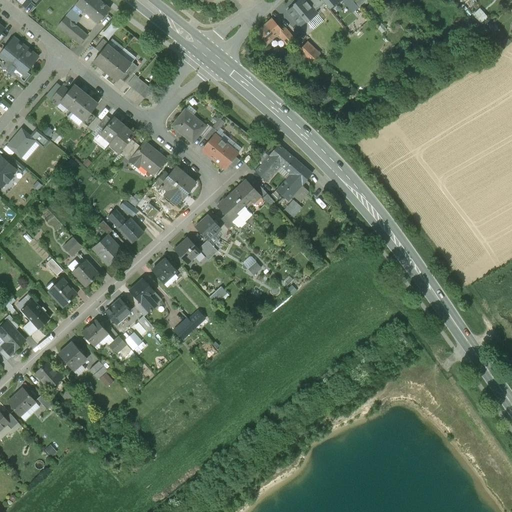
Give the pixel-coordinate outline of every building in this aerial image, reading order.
[(110,9),(98,0),(79,0),(75,6),(81,11),(97,24),(110,9)] [(207,6),(212,12),(226,0),(215,0),(207,6)] [(307,23),(317,14),(315,12),(305,0),(299,0),(293,5),(294,6),(306,22),(307,23)] [(321,0),(305,0),(315,12),(325,4),(321,0)] [(321,0),(325,4),(329,8),(338,0),(321,0)] [(65,17),(71,23),(81,11),(75,6),(65,17)] [(287,12),(300,27),(306,22),(294,6),(287,12)] [(71,23),(65,17),(58,27),(80,45),(87,36),(71,23)] [(272,19),(256,32),(267,44),(278,35),(282,31),(272,19)] [(294,39),(287,32),(284,34),(282,31),(278,35),(286,45),(294,39)] [(14,37),(0,54),(0,62),(4,66),(3,67),(11,74),(13,72),(21,79),(28,71),(38,57),(14,37)] [(103,39),(95,49),(100,53),(107,45),(108,45),(109,44),(103,39)] [(319,55),(306,42),(297,52),(310,64),(319,55)] [(108,45),(107,45),(100,53),(93,62),(105,72),(119,55),(108,45)] [(131,64),(119,55),(105,72),(117,81),(119,79),(124,73),(131,64)] [(131,64),(124,73),(130,77),(138,67),(132,62),(131,64)] [(28,71),(21,79),(20,80),(24,84),(32,75),(28,71)] [(124,73),(119,79),(125,83),(130,77),(124,73)] [(138,79),(131,88),(136,92),(143,82),(138,79)] [(143,82),(136,92),(140,95),(148,86),(143,82)] [(69,91),(60,102),(61,103),(72,112),(86,95),(74,85),(69,91)] [(62,86),(51,100),(58,106),(61,103),(60,102),(69,91),(62,86)] [(148,86),(140,95),(145,99),(152,90),(148,86)] [(86,95),(72,112),(84,121),(90,113),(98,104),(86,95)] [(185,110),(172,126),(192,143),(206,127),(185,110)] [(90,113),(84,121),(82,123),(88,127),(96,117),(90,113)] [(106,116),(98,126),(103,130),(111,120),(106,116)] [(103,130),(100,134),(111,142),(124,126),(114,117),(111,120),(103,130)] [(111,142),(109,144),(120,153),(127,145),(135,135),(124,126),(111,142)] [(212,128),(204,138),(209,141),(214,135),(215,135),(217,132),(212,128)] [(21,130),(7,146),(19,157),(33,141),(21,130)] [(209,141),(202,150),(225,169),(228,166),(235,157),(238,154),(215,135),(214,135),(209,141)] [(166,160),(144,142),(140,147),(129,161),(138,168),(141,165),(153,175),(166,160)] [(131,148),(124,157),(129,161),(140,147),(136,143),(131,148)] [(127,145),(120,153),(124,157),(131,148),(127,145)] [(312,174),(279,145),(255,172),(267,182),(281,166),(290,175),(277,191),(288,201),(312,174)] [(1,157),(0,158),(0,186),(2,188),(6,182),(8,183),(13,177),(12,176),(17,170),(7,162),(1,157)] [(235,157),(228,166),(232,169),(239,160),(235,157)] [(11,158),(7,162),(21,174),(25,169),(11,158)] [(186,175),(181,170),(180,171),(175,168),(168,176),(160,186),(160,187),(159,189),(160,189),(162,187),(168,191),(164,195),(176,205),(185,194),(186,195),(189,192),(195,184),(185,176),(186,175)] [(164,172),(155,182),(160,186),(168,176),(164,172)] [(246,181),(232,194),(246,209),(259,196),(260,196),(254,189),(246,181)] [(275,202),(259,185),(254,189),(260,196),(259,196),(269,207),(275,202)] [(232,194),(218,207),(226,215),(232,222),(232,221),(246,209),(232,194)] [(159,212),(145,201),(137,210),(151,221),(159,212)] [(301,208),(294,201),(288,208),(295,215),(301,208)] [(246,209),(232,221),(235,224),(237,226),(239,227),(239,226),(239,227),(250,217),(252,215),(246,209)] [(126,222),(115,211),(108,217),(119,229),(126,222)] [(226,215),(221,219),(229,229),(235,224),(232,221),(232,222),(226,215)] [(209,216),(195,228),(207,241),(221,229),(209,216)] [(119,229),(132,244),(144,233),(130,218),(119,229)] [(112,231),(103,221),(98,225),(108,235),(112,231)] [(108,235),(93,249),(108,266),(123,252),(108,235)] [(82,247),(74,238),(68,243),(77,252),(82,247)] [(188,238),(175,251),(186,264),(200,252),(200,251),(198,249),(188,238)] [(218,252),(207,241),(203,245),(213,256),(218,252)] [(77,252),(68,243),(63,248),(72,257),(77,252)] [(213,256),(203,245),(198,249),(200,251),(200,252),(208,261),(213,256)] [(63,271),(52,259),(46,264),(57,276),(63,271)] [(166,259),(152,271),(163,283),(177,271),(166,259)] [(72,270),(78,263),(73,260),(68,266),(72,270)] [(85,261),(72,272),(86,287),(98,275),(85,261)] [(255,263),(249,268),(253,274),(260,268),(255,263)] [(63,282),(57,287),(55,285),(49,291),(64,307),(76,295),(61,279),(63,282)] [(143,279),(129,291),(141,304),(149,296),(157,305),(162,300),(143,279)] [(221,287),(210,298),(215,303),(226,293),(221,287)] [(149,296),(141,304),(149,313),(157,305),(149,296)] [(23,299),(17,305),(20,309),(27,303),(23,299)] [(33,300),(21,311),(38,329),(50,318),(33,300)] [(120,300),(106,313),(116,324),(130,311),(120,300)] [(15,311),(12,314),(16,319),(20,316),(15,311)] [(208,322),(198,312),(189,320),(195,327),(199,331),(208,322)] [(20,326),(9,315),(5,319),(7,322),(7,321),(15,331),(20,326)] [(144,316),(138,321),(148,331),(153,327),(144,316)] [(187,318),(174,331),(182,340),(195,327),(189,320),(187,318)] [(15,331),(7,321),(7,322),(0,327),(0,335),(7,343),(2,347),(10,355),(25,341),(15,331)] [(97,321),(82,334),(93,346),(108,333),(97,321)] [(124,340),(137,354),(146,345),(133,331),(124,340)] [(126,345),(119,337),(114,341),(121,349),(126,345)] [(121,349),(114,341),(109,346),(117,354),(121,349)] [(87,359),(72,342),(59,355),(73,371),(87,359)] [(1,345),(0,346),(0,353),(7,361),(11,357),(10,355),(2,347),(1,345)] [(99,362),(94,366),(102,375),(107,371),(99,362)] [(48,363),(36,374),(50,390),(63,378),(57,372),(48,363)] [(102,375),(94,366),(90,370),(98,379),(102,375)] [(99,379),(107,388),(114,381),(105,373),(99,379)] [(71,387),(62,395),(71,405),(80,397),(71,387)] [(24,389),(8,403),(20,416),(35,402),(24,389)] [(53,406),(43,394),(37,399),(47,410),(53,406)] [(0,412),(0,430),(8,423),(9,422),(5,418),(0,412)] [(18,423),(10,414),(5,418),(9,422),(8,423),(13,428),(18,423)]
